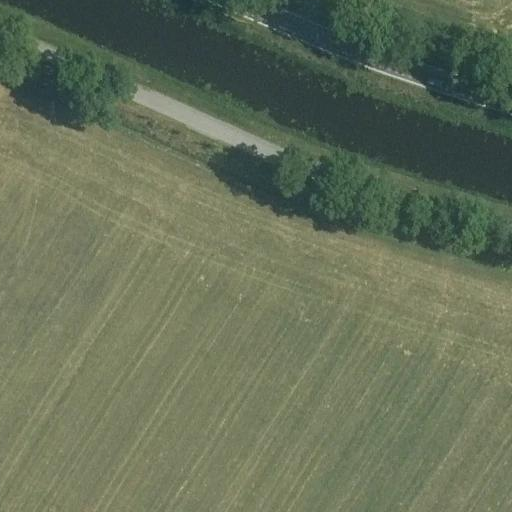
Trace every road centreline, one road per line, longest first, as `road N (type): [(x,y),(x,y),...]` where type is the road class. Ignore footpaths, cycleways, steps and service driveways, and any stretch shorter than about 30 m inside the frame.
road 1 (unclassified): [(511,235),(413,211),(257,151),(0,33)]
road 2 (tertiary): [(511,103),(351,51),(234,0)]
